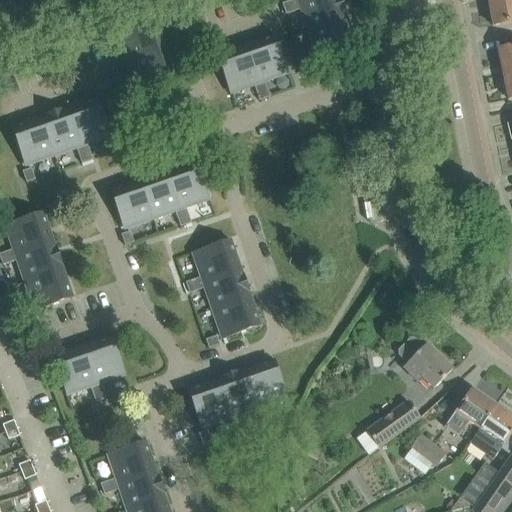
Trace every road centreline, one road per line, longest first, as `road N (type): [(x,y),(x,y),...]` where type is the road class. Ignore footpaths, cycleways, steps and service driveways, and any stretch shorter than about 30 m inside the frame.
road 1 (residential): [(185,375),(283,341),(211,134)]
road 2 (residential): [(397,92),(394,185),(409,235),(449,297),(511,352)]
road 3 (residential): [(511,265),(487,202),(445,0)]
road 4 (residential): [(211,134),(340,89),(397,92)]
road 5 (residential): [(129,163),(99,80),(7,112)]
road 6 (residential): [(129,163),(87,178),(132,309)]
road 7 (residential): [(185,511),(152,421),(160,384),(185,375)]
road 8 (residential): [(211,134),(167,11)]
